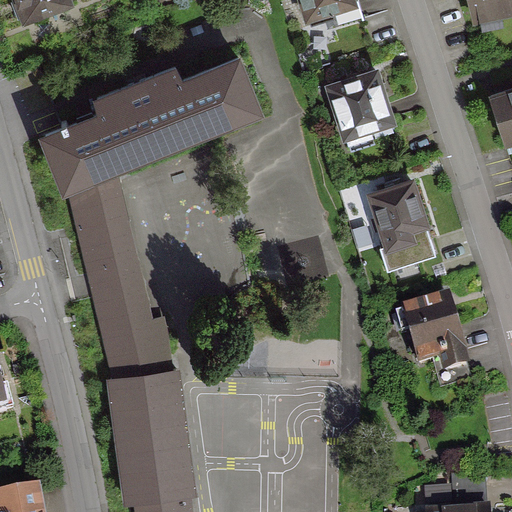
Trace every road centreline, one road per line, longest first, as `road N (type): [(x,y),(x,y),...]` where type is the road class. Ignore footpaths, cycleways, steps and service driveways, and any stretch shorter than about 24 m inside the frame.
road 1 (residential): [(412,0),(511,309)]
road 2 (residential): [(37,293),(87,511)]
road 3 (residential): [(0,138),(37,293)]
